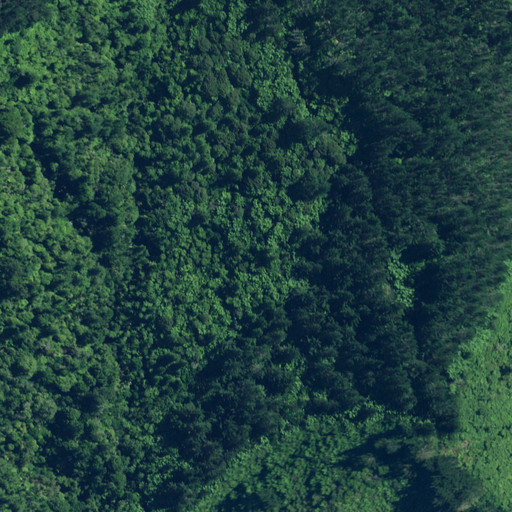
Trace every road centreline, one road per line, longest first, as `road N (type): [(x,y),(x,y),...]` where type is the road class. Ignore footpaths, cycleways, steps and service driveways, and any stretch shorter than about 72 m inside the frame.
road 1 (track): [(511,497),(443,461),(434,398),(389,298),(354,166),(264,0)]
road 2 (track): [(330,0),(381,92),(424,102),(464,82),(488,7)]
